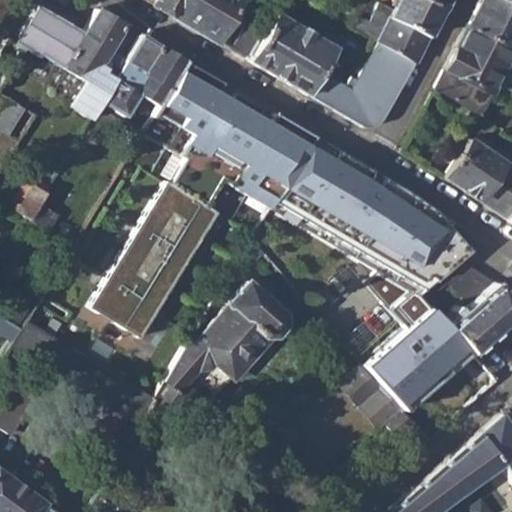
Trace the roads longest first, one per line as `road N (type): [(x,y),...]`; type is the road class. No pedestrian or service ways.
road 1 (residential): [(376,155),(114,0)]
road 2 (residential): [(376,155),(462,0)]
road 3 (residential): [(511,243),(376,155)]
